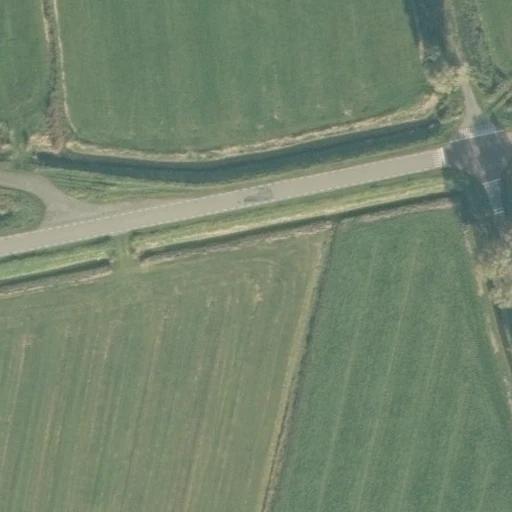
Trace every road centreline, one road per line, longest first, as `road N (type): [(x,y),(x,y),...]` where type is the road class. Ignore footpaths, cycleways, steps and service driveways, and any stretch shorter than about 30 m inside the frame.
road 1 (tertiary): [(0,246),(481,150)]
road 2 (track): [(481,150),(445,0)]
